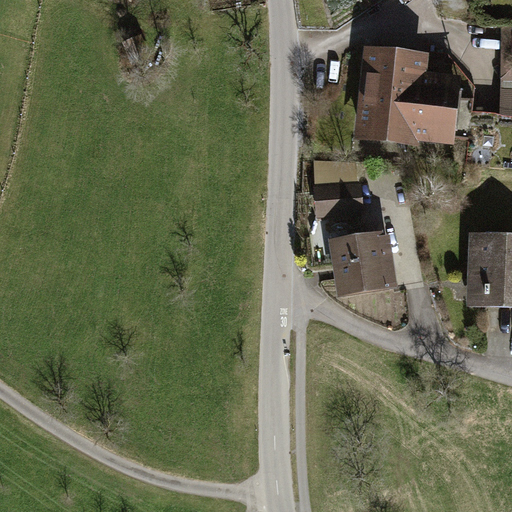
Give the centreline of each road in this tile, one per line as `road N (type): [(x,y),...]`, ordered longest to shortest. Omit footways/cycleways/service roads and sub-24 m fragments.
road 1 (track): [(0,391),(73,443),(280,501)]
road 2 (tertiary): [(280,0),(278,283)]
road 3 (residential): [(278,283),(337,317),(511,375)]
road 4 (tertiary): [(278,283),(282,511)]
